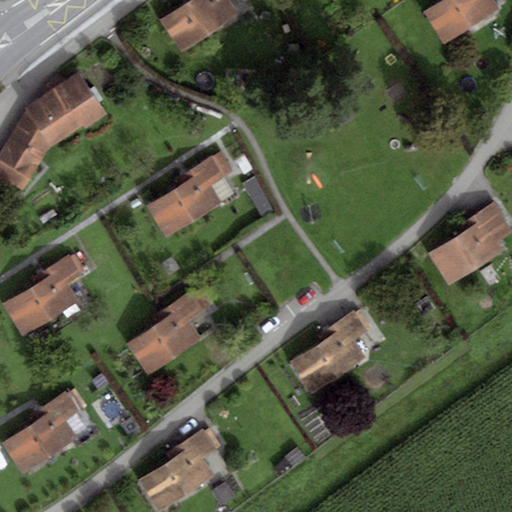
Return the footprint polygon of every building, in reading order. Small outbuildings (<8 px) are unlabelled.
[(213,0),(191,0),(160,20),(182,53),(240,15),(230,0),(222,0),(216,4),(213,0)] [(441,0),(424,12),(445,45),(504,7),(499,0),(441,0)] [(107,114),(79,73),(27,107),(0,152),(0,177),(23,190),(50,149),(83,125),(86,129),(107,114)] [(181,176),(185,183),(146,208),(167,240),(222,204),(211,186),(233,172),(220,151),(181,176)] [(460,235),(428,255),(449,287),(504,253),(496,240),(511,230),(494,202),(455,227),(460,235)] [(37,273),(42,280),(2,304),(23,337),(79,301),(67,284),(85,272),(72,251),(37,273)] [(162,312),(166,318),(127,343),(148,375),(203,340),(192,322),(210,311),(197,290),(162,312)] [(324,341),(289,363),(310,396),(367,361),(353,339),(368,330),(356,310),(319,333),(324,341)] [(40,419),(1,444),(22,477),(77,441),(64,421),(79,412),(66,392),(35,412),(40,419)] [(173,458),(138,481),(157,511),(162,511),(214,479),(201,460),(218,449),(205,428),(169,451),(173,458)]
